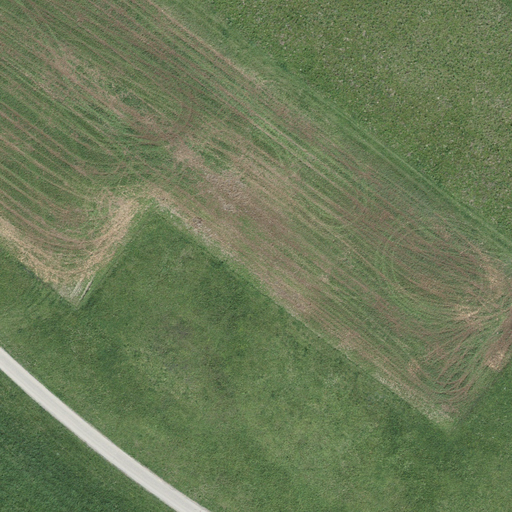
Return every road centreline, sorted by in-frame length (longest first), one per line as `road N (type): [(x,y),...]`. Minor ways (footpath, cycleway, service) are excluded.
road 1 (track): [(511,250),(169,0)]
road 2 (unclassified): [(0,366),(188,511)]
